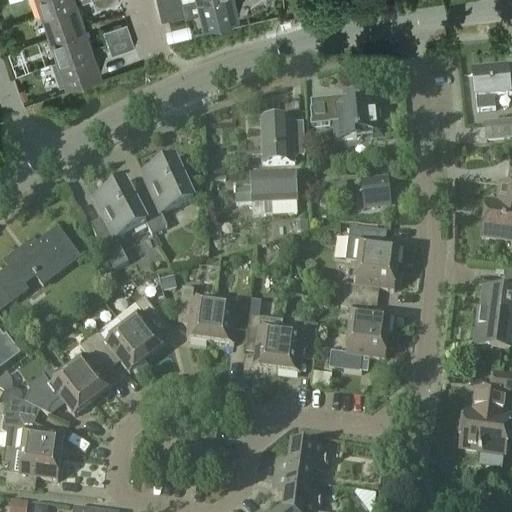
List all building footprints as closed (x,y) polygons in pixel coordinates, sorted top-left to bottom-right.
[(36,0),(41,15),(77,3),(84,0),(36,0)] [(119,1),(119,0),(92,0),(96,10),(119,1)] [(234,0),(189,0),(183,2),(158,7),(161,19),(185,13),(186,16),(200,13),(202,24),(238,16),(234,0)] [(41,15),(49,38),(85,26),(77,3),(41,15)] [(103,32),(107,44),(131,35),(127,23),(103,32)] [(168,42),(192,36),(189,24),(166,30),(168,42)] [(49,38),(57,61),(93,49),(85,26),(49,38)] [(131,35),(107,44),(112,55),(135,47),(131,35)] [(101,73),(93,49),(57,61),(66,85),(101,73)] [(496,112),(494,100),(511,98),(511,81),(506,82),(506,75),(473,78),(476,114),(496,112)] [(312,124),(311,124),(311,128),(333,126),(334,143),(355,141),(360,134),(372,133),(373,142),(383,141),(380,113),(377,111),(375,94),(343,97),(343,101),(311,104),(312,112),(311,112),(312,124)] [(287,124),(260,125),(262,169),(293,168),(293,159),(303,159),(302,127),(287,127),(287,124)] [(486,143),(511,140),(511,124),(484,128),(486,143)] [(144,225),(143,226),(149,239),(166,232),(159,218),(191,203),(173,163),(140,178),(148,196),(133,205),(144,225)] [(486,204),(481,241),(511,245),(511,168),(511,169),(508,188),(500,187),(497,206),(486,204)] [(293,177),(273,178),(250,179),(250,190),(234,191),(235,208),(251,208),(252,219),(295,217),(293,177)] [(364,208),(390,205),(388,182),(362,184),(364,208)] [(347,185),(323,187),(324,199),(348,197),(347,185)] [(113,242),(143,226),(144,225),(133,205),(123,187),(91,204),(101,222),(87,229),(92,238),(112,275),(126,267),(113,242)] [(308,233),(307,223),(297,224),(298,234),(308,233)] [(220,228),(210,229),(210,239),(220,238),(220,228)] [(346,264),(357,266),(398,272),(401,248),(379,245),(381,235),(351,230),(346,264)] [(0,311),(11,304),(25,293),(20,288),(34,278),(41,287),(77,261),(56,232),(35,248),(32,244),(3,265),(8,271),(0,277),(0,311)] [(289,250),(282,243),(275,250),(282,257),(289,250)] [(398,272),(357,266),(354,290),(343,288),(341,299),(372,304),(373,292),(394,295),(398,272)] [(163,276),(164,281),(160,282),(163,294),(177,291),(174,279),(172,280),(171,274),(163,276)] [(509,355),(511,334),(511,276),(507,276),(505,295),(484,292),(479,331),(475,330),(473,350),(509,355)] [(186,342),(210,345),(215,306),(191,303),(193,291),(182,290),(178,319),(189,320),(186,342)] [(215,306),(210,345),(233,348),(236,326),(247,327),(248,319),(251,300),(239,298),(237,309),(215,306)] [(116,321),(123,330),(147,362),(166,347),(153,329),(162,322),(144,299),(116,321)] [(351,313),(348,335),(388,341),(391,318),(370,315),(372,304),(341,299),(340,311),(351,313)] [(253,371),(276,374),(281,335),(259,332),(260,321),(248,319),(247,327),(244,346),(256,348),(253,371)] [(281,335),(276,374),(299,377),(302,355),(314,357),(317,328),(306,327),(304,338),(281,335)] [(98,335),(88,342),(111,372),(121,364),(129,376),(147,362),(123,330),(105,343),(98,335)] [(0,372),(20,358),(6,338),(3,339),(0,334),(0,372)] [(385,365),(388,341),(348,335),(345,359),(330,357),(327,373),(361,377),(361,376),(367,377),(369,363),(385,365)] [(111,372),(88,342),(80,348),(87,357),(67,372),(92,404),(111,389),(103,378),(111,372)] [(31,395),(25,406),(35,411),(49,418),(52,408),(61,402),(74,418),(92,404),(67,372),(57,380),(51,372),(27,390),(31,395)] [(463,422),(459,451),(502,458),(507,420),(502,419),(505,399),(511,399),(511,382),(492,379),(490,395),(475,393),(470,423),(463,422)] [(5,391),(3,395),(11,398),(20,403),(22,399),(20,393),(11,389),(5,391)] [(7,407),(8,408),(12,400),(5,396),(3,400),(5,405),(5,406),(7,407)] [(2,435),(8,438),(7,441),(6,453),(60,460),(63,437),(53,436),(25,432),(35,411),(25,406),(20,404),(12,400),(8,408),(2,420),(4,421),(2,435)] [(274,482),(311,487),(313,476),(324,477),(328,452),(291,447),(288,466),(276,464),(274,482)] [(383,453),(375,452),(374,460),(382,461),(383,453)] [(56,484),(60,460),(6,453),(4,467),(8,468),(5,489),(35,493),(36,482),(56,484)] [(283,500),(281,511),(319,511),(321,500),(309,498),(311,487),(274,482),(272,494),(278,495),(278,500),(283,500)] [(26,511),(28,504),(11,502),(10,511),(26,511)]
